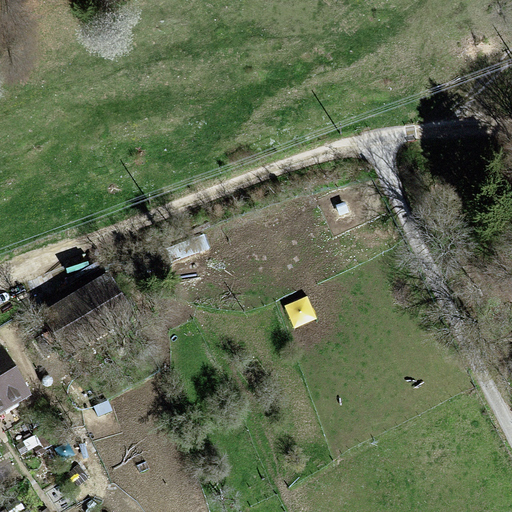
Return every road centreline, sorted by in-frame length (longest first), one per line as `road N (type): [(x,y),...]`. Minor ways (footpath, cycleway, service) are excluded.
road 1 (track): [(0,278),(385,127),(511,118)]
road 2 (track): [(385,127),(409,159),(511,376)]
